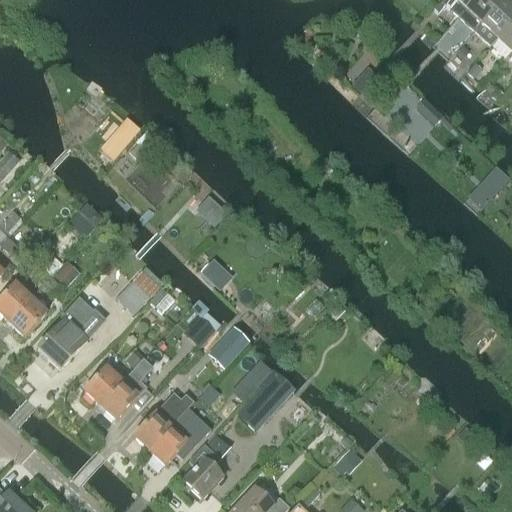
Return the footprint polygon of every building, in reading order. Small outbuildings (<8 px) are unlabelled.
[(447,0),(442,6),(459,21),(478,0),(447,0)] [(478,0),(459,21),(475,36),(504,3),(500,0),(478,0)] [(511,10),(504,3),(475,36),(490,50),(496,42),(498,43),(511,27),(511,10)] [(511,27),(498,43),(511,56),(511,27)] [(462,49),(455,57),(461,62),(468,54),(462,49)] [(475,68),(466,76),(472,82),(481,73),(475,68)] [(390,92),(378,82),(362,99),(373,109),(390,92)] [(434,131),(443,121),(424,103),(415,112),(434,131)] [(2,160),(0,162),(0,185),(14,171),(19,165),(8,154),(2,160)] [(494,172),(467,201),(480,214),(507,184),(494,172)] [(0,250),(7,241),(23,224),(13,215),(0,228),(0,250)] [(7,241),(0,250),(8,258),(16,249),(7,241)] [(34,282),(43,290),(51,281),(62,268),(49,256),(37,269),(42,273),(34,282)] [(65,265),(53,279),(64,290),(77,276),(65,265)] [(141,275),(114,303),(132,320),(159,291),(141,275)] [(51,281),(43,290),(51,298),(60,289),(51,281)] [(15,288),(0,303),(0,318),(8,326),(31,302),(15,288)] [(161,291),(149,305),(161,316),(174,303),(161,291)] [(60,374),(77,354),(86,345),(75,334),(92,315),(78,301),(60,321),(63,324),(54,333),(37,352),(60,374)] [(31,302),(8,326),(24,341),(47,317),(31,302)] [(199,352),(214,335),(197,320),(182,337),(199,352)] [(122,386),(99,410),(115,424),(137,400),(146,392),(139,385),(152,372),(143,363),(141,364),(134,373),(122,386)] [(83,395),(99,410),(122,386),(106,371),(83,395)] [(255,435),(292,395),(293,393),(276,378),(261,394),(261,393),(238,418),(255,435)] [(155,417),(133,441),(149,455),(171,431),(183,418),(184,417),(193,407),(185,399),(181,404),(179,403),(173,397),(155,417)] [(171,431),(149,455),(165,470),(187,446),(179,439),(191,425),(192,424),(184,417),(183,418),(171,431)] [(221,444),(182,486),(202,504),(224,480),(213,470),(229,452),(221,444)] [(306,511),(319,498),(311,490),(298,503),(306,511)] [(25,511),(8,496),(6,498),(0,492),(0,511),(25,511)] [(254,492),(234,511),(288,511),(289,511),(279,502),(272,508),(254,492)]
